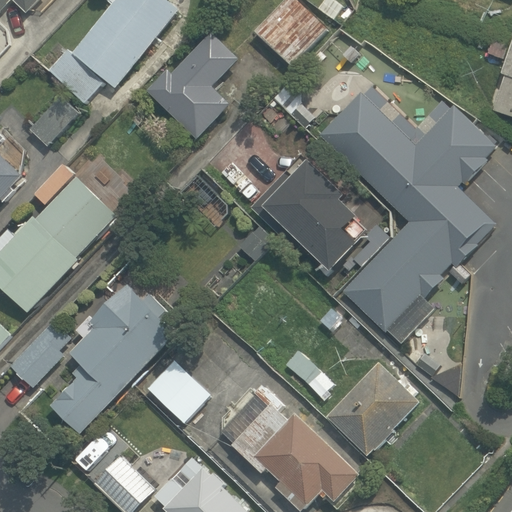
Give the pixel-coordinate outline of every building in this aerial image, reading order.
[(0,0),(0,12),(10,3),(24,17),(40,0),(0,0)] [(88,104),(105,81),(115,89),(177,7),(167,0),(117,0),(77,53),(67,46),(47,73),(88,104)] [(295,0),(286,0),(256,31),(290,63),(324,28),(295,0)] [(230,104),(213,86),(240,59),(213,32),(173,71),(169,68),(147,90),(196,138),(230,104)] [(511,39),(501,72),(507,73),(494,113),(511,118),(511,39)] [(419,146),(364,95),(324,136),(412,224),(346,293),(388,334),(391,332),(404,345),(438,310),(427,300),(448,280),(444,277),(455,265),(459,269),(499,225),(461,188),(466,184),(467,186),(491,161),(489,159),(499,148),(456,107),(419,146)] [(34,135),(47,147),(76,117),(63,105),(34,135)] [(0,142),(7,135),(0,128),(0,201),(4,206),(19,191),(12,184),(24,172),(0,148),(0,142)] [(74,256),(115,215),(60,162),(31,192),(41,202),(13,231),(8,226),(0,233),(0,246),(2,248),(0,250),(0,284),(28,311),(78,260),(74,256)] [(302,163),(262,206),(329,270),(360,237),(345,222),(355,211),(340,196),(345,191),(322,169),(315,176),(302,163)] [(123,280),(91,315),(99,322),(71,353),(79,361),(40,404),(78,438),(177,328),(123,280)] [(0,345),(12,333),(0,320),(0,345)] [(62,351),(73,340),(56,324),(15,367),(36,387),(67,356),(62,351)] [(170,357),(146,383),(187,421),(211,396),(170,357)] [(384,370),(333,421),(367,455),(418,405),(384,370)] [(364,469),(296,410),(287,421),(267,404),(228,448),(260,476),(268,467),(283,481),(275,489),(300,511),(301,511),(320,491),(334,503),(364,469)] [(118,456),(96,478),(130,511),(152,489),(118,456)] [(250,511),(198,462),(159,504),(167,511),(250,511)]
